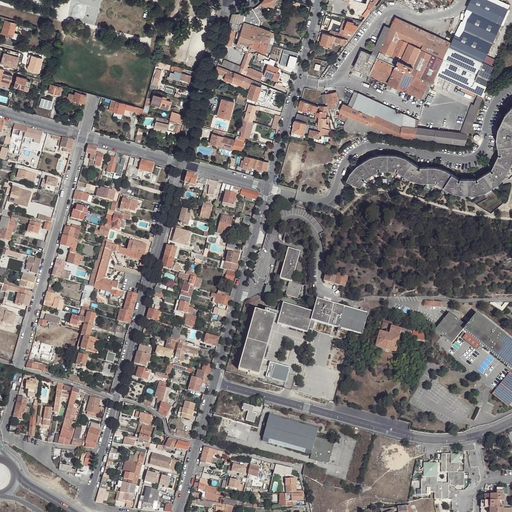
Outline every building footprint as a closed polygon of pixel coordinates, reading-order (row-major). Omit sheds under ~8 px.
[(449,47),(495,68),(498,62),(487,56),(501,24),(502,23),(501,23),(507,9),(488,0),(470,0),(467,8),(473,11),(460,39),(454,36),(451,43),(449,47)] [(498,0),(488,0),(507,9),(510,5),(498,0)] [(257,5),(253,9),(260,21),(262,20),(260,16),(263,14),(259,8),(257,5)] [(467,8),(454,36),(460,39),(473,11),(467,8)] [(260,21),(253,9),(251,10),(245,12),(243,22),(242,26),(240,32),(238,32),(239,27),(228,24),(223,43),(231,46),(231,43),(233,44),(233,45),(242,48),(242,50),(246,51),(250,53),(250,51),(252,47),(255,38),(258,27),(260,21)] [(502,23),(501,24),(503,25),(510,10),(507,9),(501,23),(502,23)] [(243,22),(245,12),(243,13),(237,14),(231,14),(229,21),(242,26),(243,22)] [(3,43),(12,46),(14,38),(12,38),(14,33),(16,24),(5,21),(6,18),(0,16),(0,20),(5,22),(1,33),(6,34),(3,43)] [(394,21),(430,38),(431,34),(395,18),(394,21)] [(344,31),(352,34),(362,21),(360,21),(359,22),(358,22),(356,25),(352,24),(352,22),(348,21),(347,23),(343,21),(340,29),(344,31)] [(380,51),(377,57),(397,66),(411,72),(413,67),(413,66),(422,48),(424,49),(430,38),(394,21),(390,28),(381,49),(380,51)] [(385,25),(371,55),(377,57),(380,51),(379,50),(380,48),(381,49),(390,28),(385,25)] [(271,32),(258,27),(255,38),(268,43),(271,32)] [(343,35),(342,38),(346,39),(347,37),(348,37),(348,34),(344,33),(344,31),(340,29),(339,33),(343,35)] [(329,34),(324,33),(321,44),(324,45),(328,46),(331,47),(332,43),(334,43),(334,42),(336,43),(336,41),(345,44),(348,40),(346,39),(342,38),(329,34)] [(265,52),(265,50),(268,43),(255,38),(252,47),(265,52)] [(413,67),(411,72),(414,74),(432,82),(436,75),(438,71),(449,47),(439,42),(430,38),(424,49),(422,48),(413,66),(413,67)] [(439,42),(449,47),(451,43),(444,40),(440,38),(439,42)] [(337,55),(342,47),(340,45),(334,53),(337,55)] [(484,92),(495,68),(449,47),(438,71),(480,91),(484,92)] [(15,68),(19,53),(6,49),(3,64),(15,68)] [(243,74),(250,53),(246,51),(241,67),(224,60),(221,65),(243,74)] [(254,52),(250,51),(250,53),(243,74),(260,81),(262,77),(254,73),(254,71),(255,70),(250,68),(248,72),(248,71),(254,52)] [(355,68),(388,84),(397,66),(377,57),(371,55),(363,51),(355,68)] [(26,69),(39,72),(43,57),(28,54),(27,58),(29,59),(26,69)] [(276,59),(269,56),(268,58),(268,57),(267,59),(266,63),(268,64),(264,76),(277,82),(280,75),(277,74),(276,76),(275,75),(275,73),(277,73),(279,69),(273,67),(276,59)] [(251,80),(217,66),(215,73),(225,77),(224,80),(249,89),(251,80)] [(397,66),(388,84),(393,86),(406,92),(414,74),(411,72),(397,66)] [(3,72),(4,69),(0,68),(0,81),(0,83),(9,87),(10,86),(12,75),(3,72)] [(149,88),(155,90),(159,77),(160,72),(161,70),(157,69),(155,68),(149,88)] [(190,75),(181,73),(174,71),(173,73),(170,73),(169,78),(179,80),(180,78),(189,81),(190,75)] [(436,75),(479,95),(480,91),(438,71),(436,75)] [(18,73),(14,86),(24,89),(26,90),(28,90),(30,81),(33,80),(34,78),(28,76),(27,78),(21,77),(21,74),(18,73)] [(414,74),(406,92),(421,99),(430,82),(432,83),(432,82),(414,74)] [(260,89),(262,84),(252,80),(246,101),(246,102),(248,103),(255,105),(256,100),(263,102),(267,92),(260,89)] [(11,86),(10,86),(9,87),(0,83),(0,81),(0,86),(10,89),(11,86)] [(430,82),(421,99),(424,100),(432,83),(430,82)] [(50,92),(54,93),(59,95),(61,87),(51,84),(48,94),(49,94),(50,92)] [(84,102),(86,94),(76,91),(75,91),(75,92),(76,93),(75,94),(72,94),(69,93),(69,94),(68,93),(67,96),(68,96),(68,98),(63,96),(62,100),(68,101),(69,98),(74,99),(80,101),(84,102)] [(325,92),(326,93),(329,106),(329,108),(333,107),(335,107),(334,102),(338,101),(336,93),(329,94),(328,91),(325,92)] [(485,95),(486,93),(484,92),(480,91),(479,95),(474,106),(472,105),(461,134),(416,128),(416,138),(426,140),(435,141),(464,145),(484,95),(485,95)] [(355,92),(348,106),(373,118),(370,125),(391,134),(395,125),(400,127),(402,114),(399,112),(355,92)] [(162,99),(162,97),(154,94),(151,103),(160,106),(159,108),(169,111),(172,102),(168,101),(162,99)] [(221,98),(219,106),(217,105),(215,114),(230,117),(234,102),(221,98)] [(128,110),(134,111),(135,108),(137,109),(137,107),(110,99),(109,100),(111,100),(110,104),(110,106),(115,108),(113,111),(123,114),(123,112),(125,107),(128,108),(129,108),(128,110)] [(310,103),(301,100),(298,109),(306,111),(307,109),(308,105),(309,105),(310,103)] [(160,106),(151,103),(150,106),(152,107),(152,108),(157,110),(158,109),(169,112),(169,111),(159,108),(160,106)] [(252,122),(257,105),(255,105),(248,103),(244,119),(252,122)] [(344,104),(341,109),(340,111),(344,112),(341,117),(344,120),(351,123),(368,130),(367,133),(390,136),(391,134),(370,125),(373,118),(348,106),(344,104)] [(328,115),(327,106),(320,106),(320,112),(319,115),(328,115)] [(511,107),(506,114),(503,121),(511,125),(511,107)] [(169,120),(180,123),(182,115),(171,112),(169,120)] [(309,118),(297,114),(295,120),(307,124),(309,118)] [(400,127),(395,125),(391,134),(396,137),(402,137),(402,136),(413,138),(416,138),(416,128),(418,121),(402,114),(400,127)] [(277,129),(281,116),(275,115),(272,127),(274,128),(277,129)] [(331,130),(332,130),(329,122),(329,118),(319,117),(318,127),(331,130)] [(253,122),(252,122),(244,119),(239,136),(240,136),(245,138),(249,139),(253,122)] [(14,128),(15,124),(0,120),(0,133),(1,134),(3,125),(14,128)] [(180,129),(181,124),(180,123),(169,120),(168,124),(162,122),(156,120),(153,128),(160,130),(161,128),(178,133),(179,129),(180,129)] [(304,134),(307,124),(295,120),(292,132),(304,135),(304,134)] [(511,125),(503,121),(499,128),(498,138),(499,145),(511,143),(511,125)] [(347,132),(367,135),(367,133),(368,130),(351,123),(347,132)] [(26,128),(15,124),(14,128),(12,134),(21,137),(20,140),(19,140),(17,149),(20,150),(23,141),(24,137),(26,128)] [(329,134),(331,130),(318,127),(307,124),(304,134),(313,136),(314,135),(316,135),(317,132),(324,133),(329,134)] [(44,133),(26,128),(24,137),(35,140),(40,141),(42,134),(44,134),(44,133)] [(142,128),(141,131),(137,130),(134,142),(139,144),(142,133),(145,134),(146,129),(142,128)] [(226,148),(232,150),(235,140),(223,137),(225,132),(214,129),(210,143),(220,146),(221,145),(226,147),(226,148)] [(55,136),(55,139),(59,140),(58,146),(60,147),(63,138),(55,136)] [(241,151),(245,138),(240,136),(239,140),(236,139),(235,140),(232,150),(234,150),(234,149),(241,151)] [(63,138),(60,147),(59,151),(70,154),(73,141),(63,138)] [(511,143),(499,145),(499,153),(502,153),(502,156),(499,155),(496,162),(510,168),(511,163),(511,143)] [(88,145),(86,153),(90,154),(89,159),(93,160),(92,165),(100,167),(103,154),(96,152),(97,147),(88,145)] [(388,170),(389,154),(380,155),(371,157),(364,161),(372,174),(379,170),(377,168),(381,167),(381,170),(388,170)] [(398,170),(404,175),(413,162),(406,158),(397,155),(389,154),(388,170),(396,170),(396,167),(399,168),(398,170)] [(254,158),(245,156),(244,160),(242,167),(242,168),(247,169),(248,165),(252,166),(254,158)] [(114,163),(115,158),(111,157),(106,174),(110,175),(111,172),(114,173),(117,164),(116,164),(114,163)] [(141,160),(130,157),(128,164),(139,167),(141,160)] [(268,162),(254,158),(252,166),(251,170),(252,171),(253,169),(252,169),(253,167),(257,168),(257,170),(262,171),(263,169),(266,170),(268,162)] [(117,164),(114,173),(117,174),(116,176),(121,178),(126,160),(122,159),(120,164),(117,164)] [(154,164),(141,160),(139,167),(138,169),(152,173),(154,164)] [(366,178),(372,174),(364,161),(357,166),(351,173),(348,180),(361,186),(365,180),(362,178),(364,176),(366,178)] [(428,182),(429,167),(421,167),(421,169),(418,168),(419,166),(413,162),(404,175),(411,179),(420,182),(428,182)] [(510,168),(496,162),(493,169),(495,170),(493,172),(491,170),(485,174),(493,187),(500,183),(506,176),(510,168)] [(444,187),(453,174),(446,170),(437,167),(429,167),(428,182),(436,182),(436,179),(439,180),(438,182),(444,187)] [(17,178),(34,183),(36,175),(19,170),(17,178)] [(187,173),(184,182),(195,185),(196,182),(205,184),(207,179),(187,173)] [(469,194),(469,179),(461,179),(461,181),(458,180),(459,178),(453,174),(444,187),(451,191),(461,194),(469,194)] [(493,187),(485,174),(478,178),(479,181),(476,182),(476,179),(469,179),(469,194),(476,194),(486,191),(493,187)] [(46,178),(44,187),(48,188),(48,186),(55,188),(57,181),(46,178)] [(218,182),(209,179),(208,185),(209,185),(208,194),(214,195),(215,189),(216,189),(218,182)] [(223,183),(221,191),(226,192),(223,203),(233,206),(237,194),(232,193),(233,188),(234,186),(223,183)] [(98,187),(96,186),(96,188),(99,189),(96,196),(112,201),(115,191),(109,190),(98,187)] [(13,187),(10,195),(29,201),(31,192),(13,187)] [(253,199),(257,200),(259,194),(253,192),(242,189),(241,192),(240,194),(240,195),(245,197),(253,199)] [(89,194),(75,190),(73,199),(80,201),(80,199),(88,201),(89,194)] [(29,201),(10,195),(8,202),(15,204),(16,200),(28,203),(29,201)] [(133,211),(134,207),(136,202),(130,200),(130,201),(126,200),(127,197),(122,196),(119,207),(133,211)] [(212,206),(203,204),(199,217),(209,220),(212,206)] [(78,219),(80,211),(75,210),(73,209),(71,217),(78,219)] [(182,209),(179,221),(181,221),(180,223),(182,224),(183,222),(184,222),(183,224),(191,227),(193,221),(190,220),(191,215),(187,213),(188,210),(182,209)] [(119,212),(115,211),(114,215),(111,226),(110,229),(111,229),(113,230),(113,227),(119,229),(121,223),(122,223),(124,217),(122,216),(122,213),(119,212)] [(122,216),(124,217),(122,223),(121,223),(119,229),(122,230),(126,219),(131,220),(132,216),(126,214),(122,213),(122,216)] [(45,221),(51,223),(52,219),(46,217),(47,216),(38,214),(37,219),(45,221)] [(221,215),(216,232),(221,233),(222,229),(228,231),(229,226),(230,226),(233,218),(221,215)] [(242,222),(250,225),(252,218),(244,216),(242,222)] [(0,224),(0,228),(7,231),(10,221),(2,218),(0,224)] [(30,221),(27,231),(38,234),(40,224),(30,221)] [(73,228),(65,226),(63,235),(77,239),(80,227),(74,225),(73,228)] [(105,227),(101,226),(100,230),(96,229),(95,232),(99,233),(99,232),(109,235),(110,229),(105,227)] [(172,227),(170,235),(179,238),(177,243),(183,244),(185,236),(180,234),(181,232),(184,232),(184,230),(172,227)] [(11,235),(13,235),(13,233),(11,232),(7,231),(0,228),(0,237),(4,239),(9,240),(11,235)] [(77,239),(63,235),(60,244),(72,248),(70,252),(67,262),(78,266),(80,258),(82,259),(83,256),(74,253),(77,244),(73,243),(74,239),(80,241),(81,240),(77,239)] [(44,248),(45,242),(38,240),(36,246),(44,248)] [(129,240),(127,249),(143,254),(145,244),(129,240)] [(107,242),(106,242),(105,247),(101,261),(98,272),(97,275),(96,279),(95,282),(116,288),(117,288),(118,283),(102,279),(109,254),(111,248),(113,249),(113,250),(113,251),(119,252),(120,247),(120,246),(110,243),(107,242)] [(177,248),(167,245),(164,257),(174,260),(177,248)] [(127,249),(120,247),(119,252),(119,253),(147,261),(149,255),(143,254),(127,249)] [(286,281),(289,282),(291,282),(300,252),(288,249),(280,279),(283,280),(286,281)] [(238,254),(229,252),(226,259),(223,258),(222,261),(237,266),(239,266),(239,264),(236,263),(239,255),(238,254)] [(36,276),(41,260),(28,256),(28,258),(29,258),(28,260),(27,264),(26,270),(31,271),(30,274),(36,276)] [(174,260),(164,257),(161,267),(162,267),(165,268),(166,269),(171,270),(171,268),(174,260)] [(62,261),(56,259),(52,274),(55,275),(64,278),(65,276),(61,275),(63,269),(60,268),(62,261)] [(98,272),(101,261),(98,260),(96,260),(93,271),(98,272)] [(237,266),(222,261),(220,268),(224,269),(235,272),(237,266)] [(232,283),(235,272),(224,269),(220,282),(229,285),(229,283),(232,283)] [(19,285),(33,289),(36,277),(22,273),(19,285)] [(180,273),(178,277),(185,279),(184,282),(180,294),(181,295),(183,296),(186,296),(191,298),(193,290),(194,287),(194,285),(196,278),(190,276),(186,275),(183,274),(182,273),(181,273),(180,273)] [(325,273),(323,281),(341,286),(344,287),(347,277),(336,273),(335,276),(325,273)] [(204,280),(197,278),(194,285),(194,287),(201,289),(204,280)] [(95,282),(94,286),(94,287),(96,287),(104,289),(111,291),(111,293),(114,294),(114,293),(121,295),(122,291),(118,291),(115,290),(116,288),(95,282)] [(291,282),(289,282),(285,295),(298,298),(301,285),(291,282)] [(93,290),(94,287),(86,285),(84,291),(84,292),(82,301),(90,303),(93,290)] [(263,297),(269,299),(271,293),(273,287),(266,285),(263,297)] [(58,294),(47,291),(44,303),(63,309),(66,297),(61,295),(60,295),(58,294)] [(124,308),(133,310),(138,294),(128,292),(128,294),(128,295),(127,298),(124,306),(123,306),(123,307),(124,308)] [(231,297),(230,297),(225,295),(217,293),(215,303),(222,305),(228,306),(231,297)] [(269,299),(279,302),(283,303),(284,297),(282,296),(279,295),(271,293),(269,299)] [(18,303),(28,306),(30,297),(23,295),(20,295),(19,300),(18,299),(17,301),(15,301),(14,304),(17,305),(18,303)] [(178,300),(175,310),(186,313),(187,313),(187,312),(191,298),(186,296),(183,296),(181,295),(179,300),(178,300)] [(317,299),(313,312),(311,321),(315,322),(362,335),(368,313),(317,299)] [(87,312),(90,303),(82,301),(81,306),(83,306),(82,310),(81,310),(80,315),(86,317),(87,312)] [(279,302),(276,316),(275,319),(278,320),(283,303),(279,302)] [(494,302),(490,302),(490,303),(502,310),(508,302),(505,302),(502,307),(494,302)] [(283,303),(278,320),(277,324),(312,334),(315,322),(311,321),(313,312),(283,303)] [(187,312),(187,313),(185,319),(184,324),(191,325),(194,325),(196,317),(192,316),(194,308),(189,306),(187,312)] [(5,309),(0,307),(0,321),(3,323),(4,322),(13,325),(16,314),(8,312),(6,312),(5,309)] [(123,310),(118,308),(118,310),(120,311),(117,320),(118,320),(127,323),(129,324),(133,312),(123,310)] [(162,312),(149,308),(147,318),(160,322),(162,312)] [(225,317),(226,311),(221,310),(219,309),(218,310),(217,315),(222,316),(225,317)] [(275,319),(276,316),(255,310),(239,370),(259,376),(275,319)] [(89,312),(87,312),(86,317),(84,322),(83,329),(82,330),(82,332),(81,334),(84,335),(89,337),(90,335),(87,334),(91,319),(94,320),(96,314),(95,314),(89,312)] [(451,344),(463,329),(466,326),(449,313),(434,331),(451,344)] [(466,326),(463,329),(467,333),(481,344),(511,369),(511,341),(477,313),(466,326)] [(46,314),(45,319),(47,320),(50,321),(59,324),(60,318),(46,314)] [(84,322),(86,317),(80,315),(78,315),(78,316),(73,315),(71,324),(78,325),(78,324),(82,325),(83,322),(84,322)] [(386,331),(385,334),(398,337),(398,335),(410,338),(411,332),(408,331),(405,330),(398,329),(391,326),(391,325),(383,323),(381,328),(389,330),(389,332),(386,331)] [(181,333),(183,326),(181,325),(180,328),(174,326),(171,337),(175,339),(175,340),(176,340),(175,343),(178,344),(179,340),(179,339),(181,333)] [(411,339),(427,343),(429,335),(428,334),(414,330),(411,339)] [(398,337),(385,334),(379,333),(375,348),(395,353),(399,338),(398,337)] [(481,344),(467,333),(463,338),(477,349),(481,344)] [(78,346),(80,337),(70,334),(69,337),(67,342),(69,343),(75,345),(78,346)] [(217,347),(219,338),(206,334),(203,343),(217,347)] [(89,337),(84,335),(84,338),(81,347),(80,346),(79,348),(81,348),(80,350),(82,350),(83,349),(91,351),(94,340),(98,341),(99,339),(89,337)] [(370,335),(367,345),(373,347),(375,336),(370,335)] [(175,339),(171,337),(165,336),(165,338),(167,339),(164,349),(157,347),(155,353),(170,357),(172,351),(173,351),(175,343),(176,340),(175,340),(175,339)] [(188,342),(179,340),(175,356),(177,357),(180,358),(179,359),(182,360),(184,355),(183,355),(184,351),(197,355),(199,350),(187,346),(188,342)] [(139,345),(137,352),(147,354),(150,355),(151,349),(139,345)] [(108,352),(105,360),(113,363),(116,354),(108,352)] [(147,354),(137,352),(134,363),(144,366),(145,361),(147,354)] [(88,356),(79,353),(76,364),(79,365),(79,367),(82,367),(83,364),(85,364),(88,356)] [(51,374),(51,371),(44,368),(45,367),(33,363),(28,362),(26,367),(32,369),(36,370),(40,371),(43,372),(51,374)] [(192,373),(193,369),(175,364),(173,363),(172,366),(171,368),(192,373)] [(291,368),(271,363),(267,378),(287,383),(291,368)] [(204,364),(201,371),(209,374),(211,366),(204,364)] [(146,381),(149,371),(138,367),(135,378),(146,381)] [(207,382),(209,374),(201,371),(200,371),(198,378),(192,376),(188,389),(199,392),(202,382),(203,380),(207,382)] [(492,394),(508,407),(511,402),(511,373),(510,372),(492,394)] [(87,381),(70,375),(68,380),(85,386),(87,381)] [(28,389),(28,392),(35,393),(36,379),(29,379),(29,380),(27,380),(26,389),(28,389)] [(62,384),(58,382),(57,385),(57,388),(53,408),(53,411),(58,412),(60,397),(67,399),(68,395),(61,393),(62,389),(61,389),(62,384)] [(166,387),(167,383),(163,382),(161,382),(160,387),(158,386),(155,396),(158,397),(155,409),(159,412),(164,395),(166,387)] [(73,388),(64,418),(69,419),(70,415),(74,416),(76,409),(72,408),(75,399),(76,393),(78,394),(81,395),(80,397),(83,397),(85,392),(73,388)] [(166,395),(164,395),(159,412),(163,415),(165,417),(166,418),(169,412),(168,411),(171,407),(167,405),(164,404),(165,399),(166,395)] [(17,402),(14,411),(14,410),(12,417),(22,419),(23,414),(25,404),(26,404),(27,400),(24,399),(24,398),(18,396),(17,402)] [(88,411),(98,414),(99,415),(101,407),(99,407),(101,400),(90,396),(86,411),(88,411)] [(182,413),(181,416),(190,419),(195,404),(184,401),(182,408),(180,407),(178,412),(182,413)] [(245,421),(251,423),(251,422),(254,423),(256,414),(252,413),(253,408),(243,405),(241,410),(247,412),(245,421)] [(46,422),(49,422),(51,409),(47,408),(46,411),(45,411),(43,421),(46,422)] [(140,418),(139,423),(140,423),(142,423),(148,425),(151,416),(137,412),(135,417),(140,418)] [(311,454),(315,437),(318,428),(269,414),(262,440),(311,454)] [(67,429),(73,431),(74,428),(70,427),(69,429),(67,428),(69,419),(64,418),(60,435),(58,443),(67,445),(69,440),(65,438),(64,438),(67,429)] [(94,448),(99,430),(98,429),(99,425),(91,423),(89,431),(86,430),(84,436),(87,437),(85,443),(86,443),(84,447),(94,448)] [(139,423),(136,433),(149,437),(152,427),(142,425),(142,423),(140,423),(139,423)] [(76,427),(72,439),(77,440),(81,428),(76,427)] [(67,445),(69,445),(73,431),(67,429),(64,438),(65,438),(69,440),(67,445)] [(191,439),(193,433),(177,429),(176,436),(179,437),(191,439)] [(149,437),(136,433),(134,433),(132,432),(131,436),(123,434),(122,436),(121,436),(119,443),(134,447),(136,439),(138,440),(138,442),(142,444),(143,442),(148,443),(149,437)] [(174,447),(188,451),(190,443),(172,439),(169,437),(168,439),(165,446),(173,450),(174,447)] [(327,441),(315,437),(311,454),(309,460),(321,463),(321,462),(328,463),(333,444),(327,442),(327,441)] [(201,460),(210,463),(212,457),(214,449),(204,447),(201,460)] [(92,453),(83,452),(81,458),(83,458),(83,459),(85,460),(82,470),(87,471),(92,453)] [(140,454),(138,462),(143,464),(146,454),(142,453),(136,452),(136,453),(140,454)] [(169,469),(171,458),(153,453),(150,464),(169,469)] [(459,467),(460,454),(441,454),(441,472),(448,472),(450,473),(450,474),(450,481),(452,481),(452,486),(454,488),(457,486),(464,487),(464,472),(456,473),(456,471),(459,467)] [(263,461),(252,459),(251,463),(254,464),(254,465),(250,465),(247,478),(251,479),(252,475),(253,475),(258,476),(260,468),(260,465),(261,465),(263,461)] [(133,463),(126,461),(124,468),(127,469),(131,469),(133,463)] [(448,486),(435,485),(435,477),(437,477),(437,463),(432,463),(430,461),(428,463),(423,463),(423,468),(420,470),(423,473),(423,477),(426,477),(425,481),(421,481),(420,495),(430,495),(430,493),(434,493),(434,500),(448,500),(448,487),(448,486)] [(271,463),(264,462),(262,468),(269,470),(270,468),(271,463)] [(128,480),(127,483),(136,486),(138,479),(139,475),(142,465),(133,463),(131,469),(130,473),(129,476),(128,480)] [(245,467),(232,464),(231,471),(243,473),(245,467)] [(292,468),(284,467),(283,472),(283,473),(291,475),(292,468)] [(147,471),(144,481),(154,484),(157,474),(147,471)] [(448,472),(448,484),(437,483),(437,477),(435,477),(435,485),(448,486),(448,487),(452,486),(452,481),(450,481),(450,474),(450,473),(448,472)] [(159,484),(164,485),(168,486),(167,488),(171,489),(174,478),(161,475),(159,484)] [(196,478),(194,483),(209,486),(210,481),(196,478)] [(292,494),(298,494),(298,491),(296,491),(296,478),(285,479),(286,485),(286,492),(292,492),(292,494)] [(240,481),(229,479),(228,487),(238,489),(240,481)] [(117,487),(122,488),(121,492),(118,491),(115,501),(124,503),(126,504),(125,507),(131,508),(132,502),(136,486),(127,483),(122,482),(121,482),(118,481),(117,487)] [(209,486),(194,483),(193,488),(203,490),(202,492),(205,492),(204,498),(216,501),(217,495),(216,495),(217,488),(209,486)] [(511,511),(511,507),(500,507),(497,507),(497,501),(500,500),(503,500),(503,494),(507,494),(507,487),(496,487),(496,493),(484,493),(484,501),(480,501),(480,508),(489,508),(489,511),(511,511)] [(140,496),(137,508),(141,509),(151,509),(152,508),(155,509),(157,500),(154,500),(156,490),(147,488),(144,497),(140,496)] [(96,502),(102,503),(105,492),(98,490),(96,502)] [(230,511),(231,509),(232,505),(198,500),(197,503),(196,504),(214,508),(213,511),(216,511),(230,511)]
